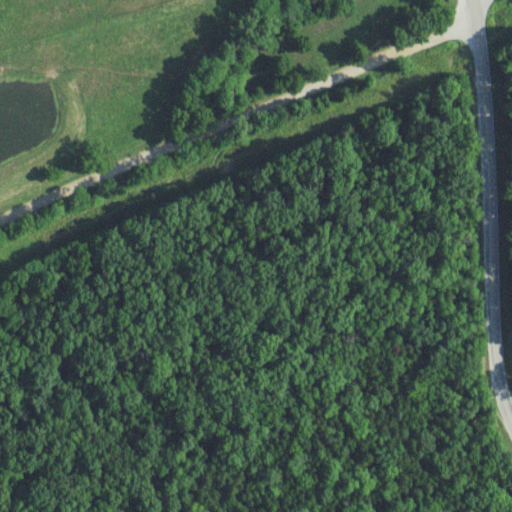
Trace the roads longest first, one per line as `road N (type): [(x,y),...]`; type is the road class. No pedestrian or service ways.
road 1 (residential): [(479,26),(0,227)]
road 2 (secondary): [(511,424),(494,320),(474,0)]
